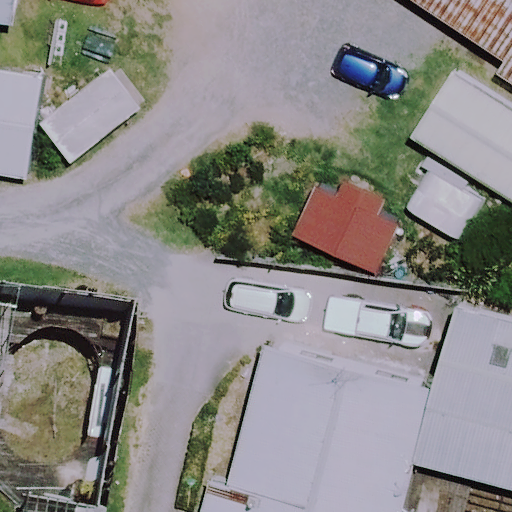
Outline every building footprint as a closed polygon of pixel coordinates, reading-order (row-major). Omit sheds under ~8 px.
[(17,0),(0,0),(0,18),(14,21),(17,0)] [(511,0),(419,0),(511,61),(511,0)] [(37,77),(0,73),(0,170),(25,173),(37,77)] [(511,112),(451,73),(413,133),(511,196),(511,112)] [(511,320),(472,309),(429,461),(511,484),(511,320)] [(404,511),(437,392),(269,346),(233,477),(211,471),(200,511),(404,511)]
